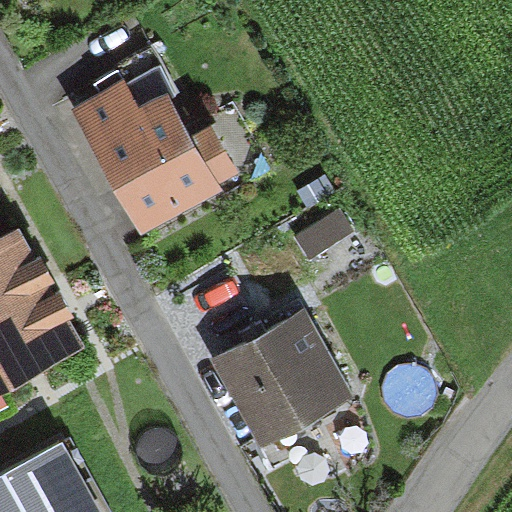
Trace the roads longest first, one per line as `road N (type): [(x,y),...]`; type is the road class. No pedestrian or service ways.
road 1 (residential): [(0,53),(258,511)]
road 2 (residential): [(511,393),(430,511)]
